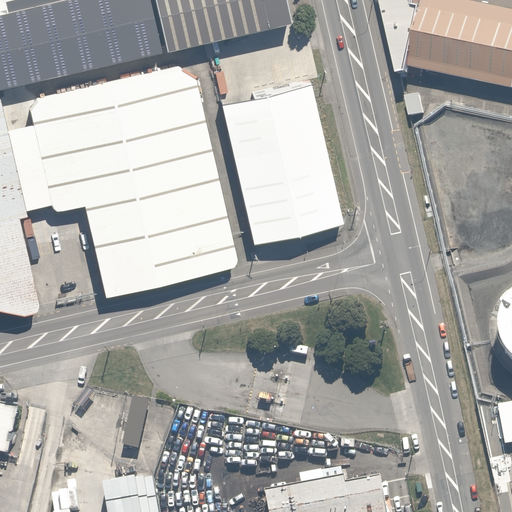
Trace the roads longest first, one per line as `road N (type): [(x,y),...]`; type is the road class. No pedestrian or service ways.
road 1 (unclassified): [(0,349),(399,255)]
road 2 (secondary): [(399,255),(456,511)]
road 3 (secondary): [(341,0),(399,255)]
